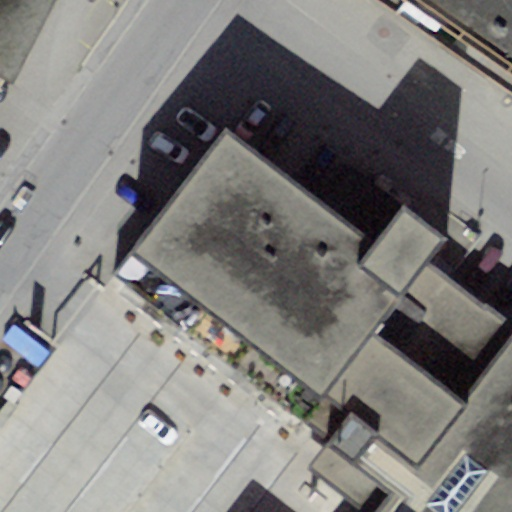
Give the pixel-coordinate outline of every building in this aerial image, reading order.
[(0,0),(0,77),(1,78),(12,84),(56,0),(0,0)] [(511,0),(378,0),(511,95),(511,0)] [(325,397),(426,264),(444,239),(404,209),(376,247),(225,133),(134,254),(325,397)] [(511,335),(511,325),(426,264),(325,397),(301,427),(327,447),(309,469),(357,511),(375,511),(389,493),(511,335)] [(511,511),(511,335),(389,493),(415,511),(511,511)] [(415,511),(389,493),(375,511),(415,511)]
